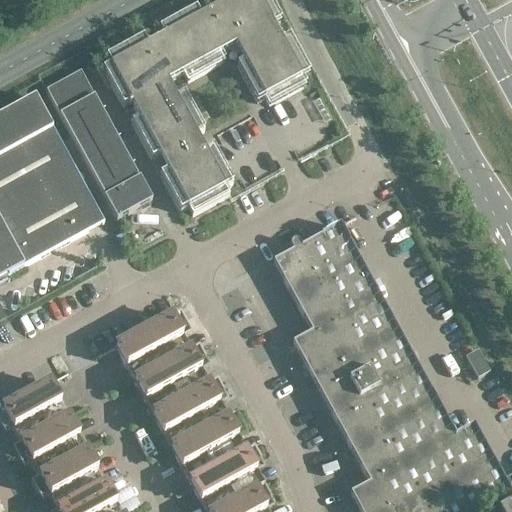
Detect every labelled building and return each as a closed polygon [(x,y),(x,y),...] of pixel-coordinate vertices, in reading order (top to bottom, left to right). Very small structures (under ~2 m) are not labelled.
[(162,41),(146,49),(166,86),(182,78),(186,86),(224,65),(219,57),(227,53),(229,57),(228,58),(227,60),(227,61),(227,62),(227,63),(228,64),(229,65),(230,65),(231,66),(232,65),(233,65),(234,64),(235,63),(236,63),(236,61),(235,59),(239,57),(244,64),(236,69),(256,106),(264,102),(268,110),(305,89),(301,81),(309,77),(288,40),(280,44),(272,29),(280,24),(266,0),(218,0),(211,5),(215,12),(199,21),(195,13),(158,33),(162,41)] [(187,212),(191,219),(228,199),(224,192),(232,187),(212,150),(204,155),(195,139),(203,135),(183,98),(175,102),(166,86),(146,49),(142,42),(105,62),(109,69),(102,73),(122,110),(129,107),(138,122),(130,126),(150,163),(158,159),(167,175),(159,179),(179,216),(187,212)] [(138,183),(80,76),(46,94),(104,202),(103,202),(115,225),(151,206),(138,183)] [(0,283),(6,280),(8,284),(9,283),(7,280),(103,227),(34,101),(0,119),(0,283)] [(345,231),(312,249),(306,252),(304,248),(303,247),(301,246),(299,246),(298,247),(297,248),(296,249),(295,250),(295,251),(295,252),(296,253),(300,258),(281,268),(299,301),(317,337),(298,348),(318,385),(328,380),(336,395),(326,400),(367,475),(374,488),(356,499),(362,511),(501,511),(511,506),(511,492),(478,432),(460,442),(364,268),(345,232),(345,231)] [(179,316),(115,351),(133,385),(190,355),(189,354),(177,332),(186,327),(179,316)] [(198,349),(189,354),(190,355),(133,385),(152,419),(208,388),(208,387),(196,366),(204,361),(198,349)] [(476,355),(465,361),(477,381),(488,375),(476,355)] [(216,383),(208,387),(208,388),(152,419),(170,453),(227,422),(226,421),(214,399),(222,395),(216,383)] [(68,421),(49,387),(0,413),(0,428),(8,425),(20,447),(68,421)] [(235,417),(226,421),(227,422),(170,453),(189,487),(245,456),(244,455),(233,433),(241,428),(235,417)] [(86,455),(68,421),(20,447),(11,451),(18,463),(26,458),(38,480),(39,481),(86,455)] [(253,450),(244,455),(245,456),(189,487),(202,511),(222,511),(263,490),(251,467),(259,462),(253,450)] [(62,511),(105,489),(86,455),(39,481),(38,480),(30,485),(36,497),(45,492),(55,511),(62,511)] [(117,511),(105,489),(62,511),(117,511)] [(269,500),(263,490),(222,511),(264,511),(261,505),(269,500)]
